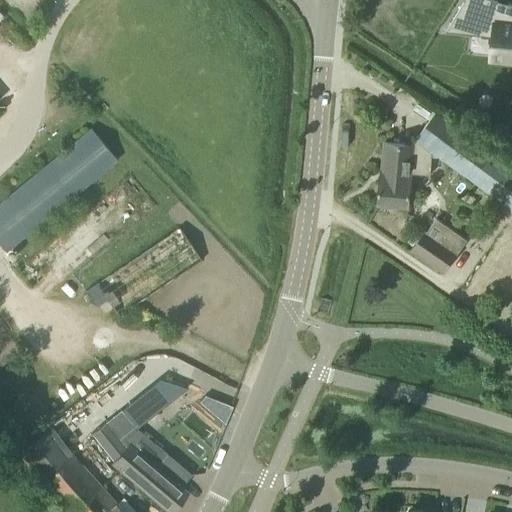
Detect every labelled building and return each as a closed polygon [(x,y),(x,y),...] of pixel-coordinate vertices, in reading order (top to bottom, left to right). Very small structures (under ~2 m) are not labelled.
[(497,4),(497,1),(495,0),(464,0),(449,26),(493,30),(492,36),(490,58),(511,60),(511,5),(507,4),(507,5),(497,4)] [(432,150),(499,200),(511,209),(511,169),(508,167),(446,120),(435,111),(416,138),(413,144),(385,142),(382,171),(381,170),(378,203),(408,206),(411,173),(430,175),(432,150)] [(0,245),(5,251),(117,159),(91,127),(0,201),(0,245)] [(435,217),(412,249),(444,271),(466,238),(435,217)] [(106,298),(119,316),(201,260),(179,227),(87,291),(96,305),(106,298)] [(168,376),(167,375),(106,424),(97,409),(82,418),(92,433),(91,433),(113,461),(113,462),(170,511),(186,493),(175,483),(185,471),(169,458),(160,470),(129,443),(127,446),(122,440),(129,435),(128,434),(181,392),(180,390),(186,383),(171,372),(168,376)] [(171,418),(184,438),(219,416),(206,395),(171,418)] [(204,442),(218,431),(211,422),(197,432),(204,442)] [(49,426),(17,451),(39,481),(66,511),(122,511),(70,453),(49,426)]
